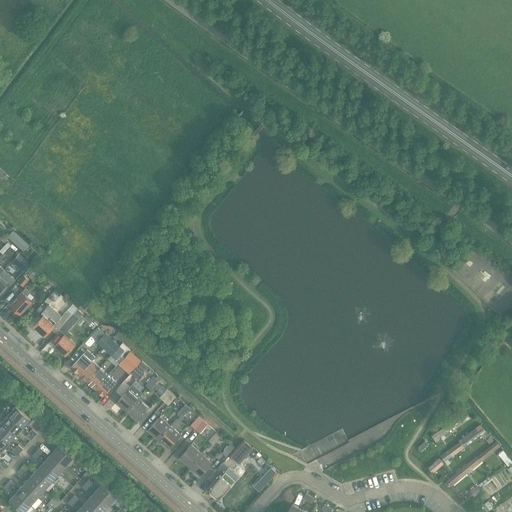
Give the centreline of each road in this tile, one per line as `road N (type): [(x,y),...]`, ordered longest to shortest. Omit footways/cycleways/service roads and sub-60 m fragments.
road 1 (primary): [(511,175),(263,0)]
road 2 (unclassified): [(511,152),(299,0)]
road 3 (tertiary): [(193,511),(0,336)]
road 4 (residential): [(456,511),(431,492),(377,491),(353,501),(288,479),(248,511)]
